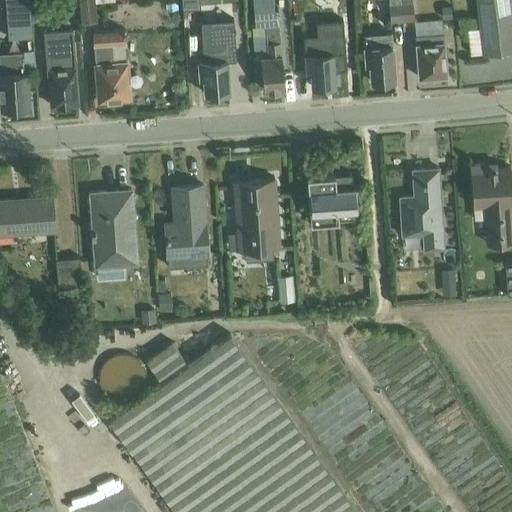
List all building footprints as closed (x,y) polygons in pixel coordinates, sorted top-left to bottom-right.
[(29,0),(4,0),(7,35),(32,34),(29,0)] [(43,0),(30,0),(32,18),(45,17),(43,0)] [(95,0),(78,0),(81,20),(97,19),(95,0)] [(272,0),(253,0),(255,25),(252,25),(254,53),(252,53),(253,57),(260,57),(262,88),(284,87),(278,7),(273,7),(272,0)] [(401,19),(400,0),(388,0),(390,20),(401,19)] [(400,0),(401,19),(414,17),(412,0),(400,0)] [(511,0),(475,0),(479,25),(482,51),(482,52),(511,48),(511,10),(511,2),(511,0)] [(203,59),(197,59),(198,78),(202,77),(203,92),(230,90),(227,56),(236,56),(233,16),(200,18),(203,59)] [(442,16),(414,17),(416,33),(414,33),(414,40),(417,76),(447,74),(442,16)] [(317,32),(303,33),(306,70),(310,70),(311,84),(335,82),(334,67),(346,67),(343,17),(316,19),(317,32)] [(72,25),(43,27),(49,104),(79,101),(72,25)] [(482,51),(479,25),(466,26),(469,52),(482,51)] [(124,27),(92,29),(96,101),(131,98),(128,57),(126,57),(124,27)] [(391,29),(362,32),(364,63),(368,62),(369,79),(396,77),(391,29)] [(23,69),(28,68),(36,68),(34,47),(22,48),(23,69)] [(23,69),(22,48),(0,49),(0,106),(30,104),(28,68),(23,69)] [(497,158),(470,160),(474,216),(483,215),(485,241),(511,239),(511,202),(509,162),(497,163),(497,158)] [(412,191),(398,192),(401,233),(422,231),(423,246),(444,245),(439,163),(411,165),(412,191)] [(351,169),(306,172),(310,219),(358,215),(355,181),(353,181),(351,169)] [(236,229),(237,246),(244,246),(272,243),(280,243),(276,174),(232,177),(236,229)] [(173,217),(163,218),(165,253),(168,253),(168,262),(207,260),(206,250),(209,250),(204,179),(170,181),(173,217)] [(133,184),(88,187),(93,264),(96,264),(96,274),(124,272),(123,262),(138,261),(133,184)] [(51,192),(0,195),(0,232),(54,229),(51,192)] [(237,246),(236,229),(226,230),(228,248),(237,246)] [(272,243),(244,246),(245,257),(273,255),(272,243)] [(79,254),(56,256),(58,285),(81,283),(79,254)] [(506,287),(497,288),(498,292),(511,290),(511,258),(504,259),(506,287)] [(454,265),(440,266),(442,291),(456,290),(454,265)] [(295,272),(278,273),(279,299),(297,297),(295,272)] [(170,291),(157,291),(158,308),(171,307),(170,291)] [(155,306),(140,307),(141,321),(155,320),(155,306)] [(358,511),(229,330),(109,416),(180,511),(358,511)] [(171,339),(145,357),(160,378),(186,359),(171,339)] [(140,382),(140,378),(140,374),(138,370),(135,364),(129,360),(125,359),(120,358),(113,359),(108,362),(106,364),(104,367),(102,370),(100,378),(101,385),(103,388),(106,392),(112,396),(115,397),(120,398),(128,396),(132,394),(134,392),(138,386),(140,382)] [(89,373),(78,377),(90,413),(101,409),(89,373)]
